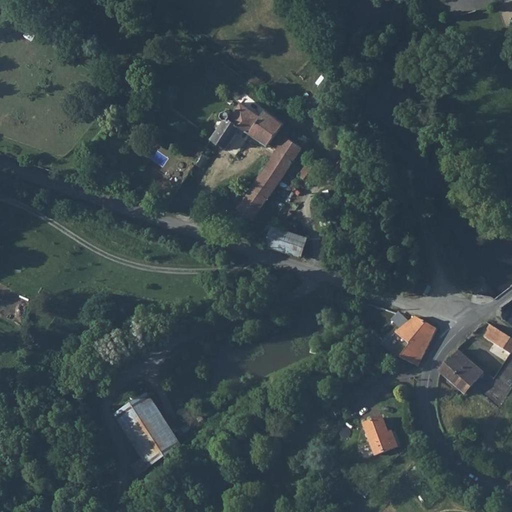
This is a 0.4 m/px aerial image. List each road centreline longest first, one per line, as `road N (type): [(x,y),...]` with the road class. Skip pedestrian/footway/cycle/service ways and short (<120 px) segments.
road 1 (tertiary): [(0,164),(436,311),(460,327)]
road 2 (tertiary): [(460,327),(430,361),(430,429),(444,455),(511,494)]
road 3 (track): [(436,311),(439,281),(415,198),(389,154)]
